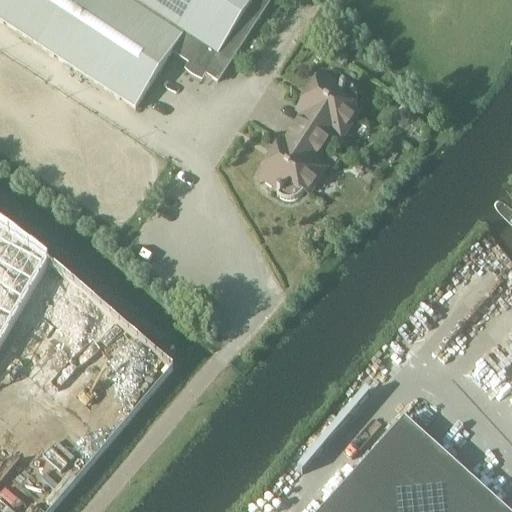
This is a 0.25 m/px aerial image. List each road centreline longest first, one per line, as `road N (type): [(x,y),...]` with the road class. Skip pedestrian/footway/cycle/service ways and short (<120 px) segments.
road 1 (unknown): [(295,511),(374,403),(407,384),(432,386),(511,445)]
road 2 (unknown): [(202,174),(0,37)]
road 3 (unclassified): [(90,511),(220,360)]
